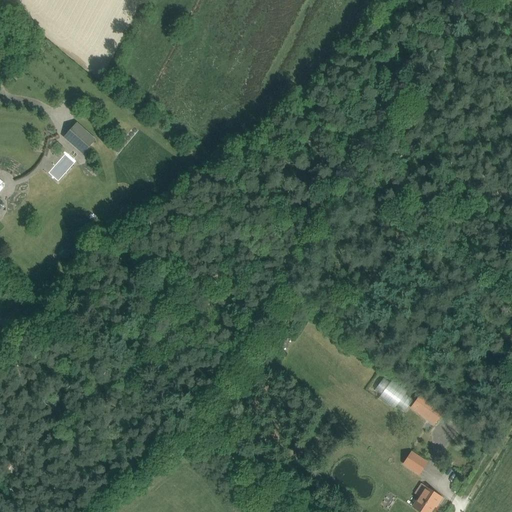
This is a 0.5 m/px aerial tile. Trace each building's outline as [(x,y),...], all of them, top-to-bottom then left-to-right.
[(76,123),(63,138),(82,155),(95,140),(76,123)] [(391,381),(385,377),(374,391),(380,395),(378,399),(394,410),(396,406),(404,412),(414,399),(406,393),(408,390),(393,379),(391,381)] [(422,394),(411,408),(423,417),(434,424),(444,410),(422,394)] [(411,452),(403,464),(419,474),(427,462),(422,459),(411,452)] [(420,497),(414,507),(421,511),(429,511),(440,497),(423,485),(417,495),(420,497)]
